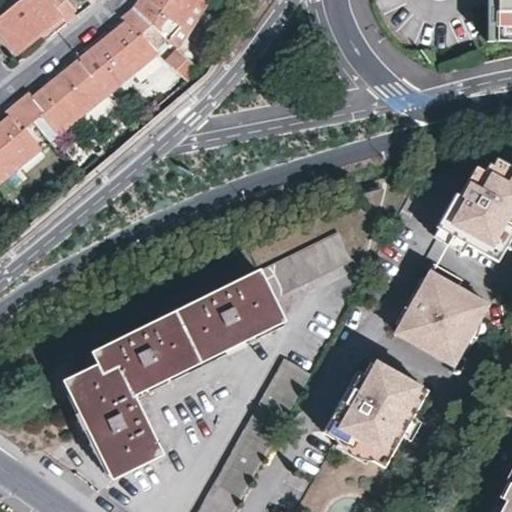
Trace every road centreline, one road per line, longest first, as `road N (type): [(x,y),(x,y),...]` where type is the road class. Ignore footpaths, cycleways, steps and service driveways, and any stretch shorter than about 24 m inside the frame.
road 1 (tertiary): [(0,310),(194,207),(473,115)]
road 2 (residential): [(451,164),(255,511)]
road 3 (secondary): [(338,0),(352,41),(388,88),(409,101),(473,115)]
road 4 (residential): [(114,0),(10,88)]
